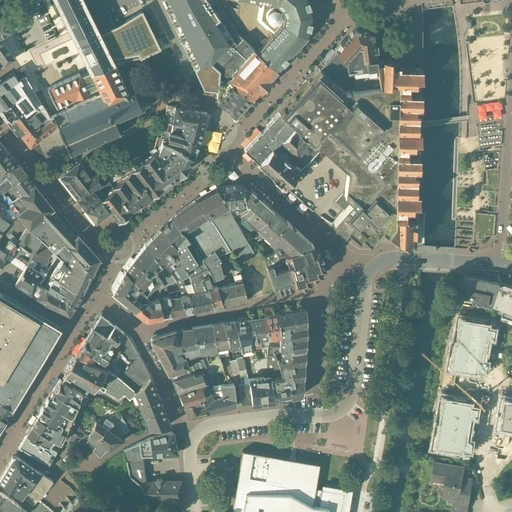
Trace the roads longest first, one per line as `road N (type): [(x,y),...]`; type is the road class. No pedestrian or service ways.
road 1 (residential): [(455,258),(385,256),(370,266),(352,389),(333,415)]
road 2 (residential): [(511,102),(501,262)]
road 3 (residential): [(192,437),(234,420),(333,415)]
road 4 (residential): [(192,437),(134,329)]
